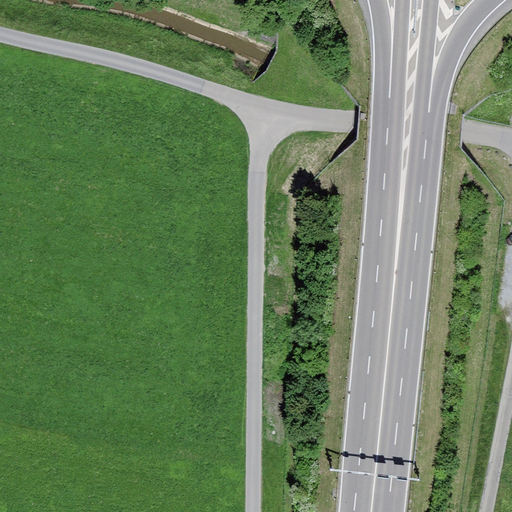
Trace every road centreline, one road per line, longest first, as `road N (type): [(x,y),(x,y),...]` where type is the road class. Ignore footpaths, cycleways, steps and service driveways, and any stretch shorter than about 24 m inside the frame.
road 1 (motorway): [(391,64),(360,463)]
road 2 (track): [(254,511),(261,111)]
road 3 (motorway): [(391,469),(427,124)]
road 4 (track): [(261,111),(157,72),(0,33)]
road 5 (track): [(471,134),(261,111)]
road 6 (motorway): [(427,124),(452,54),(495,0)]
road 7 (unclassified): [(511,382),(486,511)]
road 8 (motorway): [(427,124),(432,0)]
